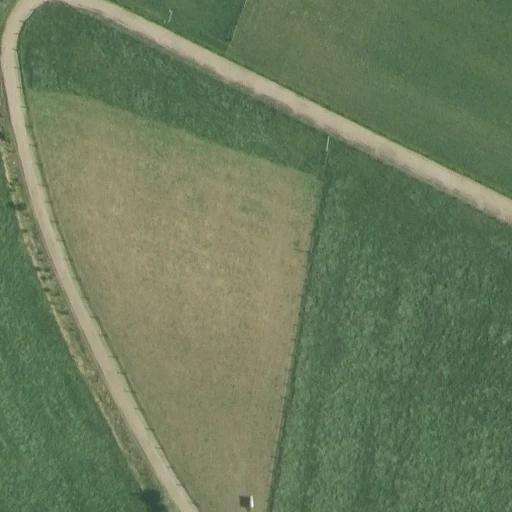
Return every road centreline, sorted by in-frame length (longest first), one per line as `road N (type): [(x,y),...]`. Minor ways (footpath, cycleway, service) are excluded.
road 1 (unknown): [(201,511),(126,382),(48,199),(14,31),(33,0)]
road 2 (unknown): [(91,0),(511,205)]
